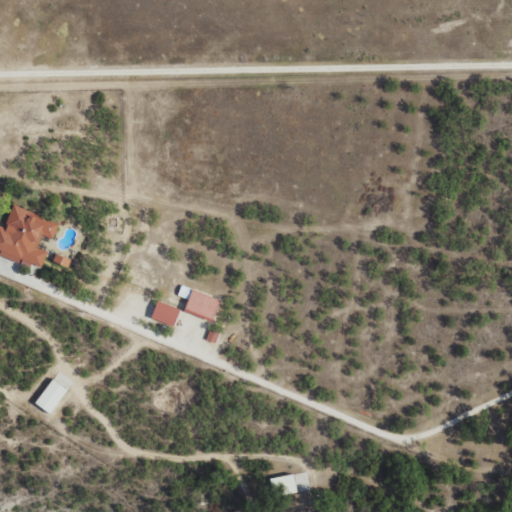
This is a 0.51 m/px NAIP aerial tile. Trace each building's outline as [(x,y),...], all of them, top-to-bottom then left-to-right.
[(0,250),(1,250),(0,252),(0,256),(30,267),(31,264),(41,267),(47,251),(37,248),(41,235),(53,239),(59,222),(12,206),(5,228),(0,226),(0,250)] [(71,260),(56,253),(53,261),(68,268),(71,260)] [(184,311),(212,322),(221,300),(192,289),(184,311)] [(151,319),(174,327),(180,309),(157,301),(151,319)] [(206,339),(216,343),(219,333),(210,329),(206,339)] [(73,381),(58,371),(35,404),(51,414),(73,381)] [(270,479),(274,497),(297,493),(297,492),(310,489),(307,472),(270,479)]
